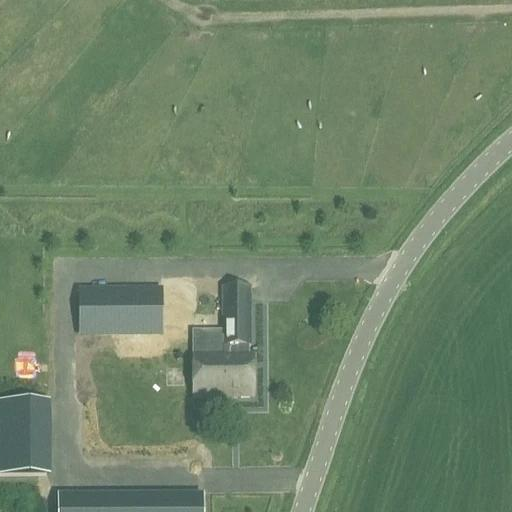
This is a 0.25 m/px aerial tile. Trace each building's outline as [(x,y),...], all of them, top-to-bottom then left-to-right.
[(193,354),(192,354),(193,399),(253,398),(253,354),(249,354),(249,346),(250,346),(250,288),(222,288),(222,334),(222,346),(222,354),(193,354)] [(79,294),(79,336),(160,336),(160,293),(79,294)] [(94,453),(156,453),(156,383),(94,383),(94,453)] [(0,403),(0,476),(46,477),(45,403),(0,403)] [(205,421),(175,421),(173,462),(203,463),(205,421)] [(186,476),(201,474),(199,463),(184,465),(186,476)] [(177,500),(176,511),(202,511),(202,500),(177,500)]
